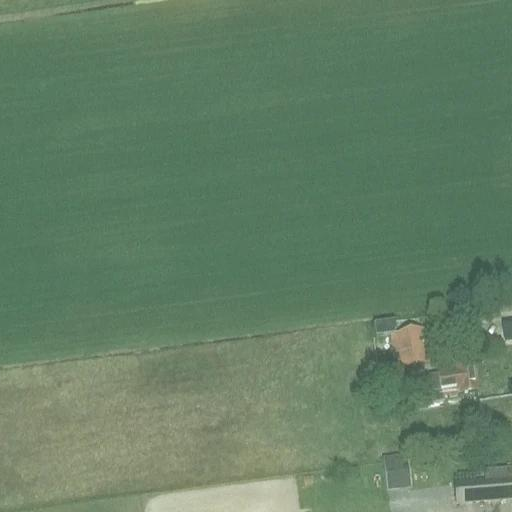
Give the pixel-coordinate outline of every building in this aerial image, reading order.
[(481,348),(498,345),(496,332),(479,335),(481,348)] [(402,371),(410,370),(427,367),(425,359),(424,348),(421,333),(397,337),(397,338),(389,339),(391,354),(399,352),(402,371)] [(437,376),(423,378),(425,394),(417,395),(419,408),(442,404),(441,398),(459,395),(477,392),(473,366),(455,368),(455,369),(437,372),(437,376)] [(385,411),(398,408),(395,389),(382,391),(385,411)] [(406,458),(382,461),(387,495),(410,491),(406,458)] [(484,483),(453,486),(455,506),(511,500),(511,469),(483,472),(484,483)]
